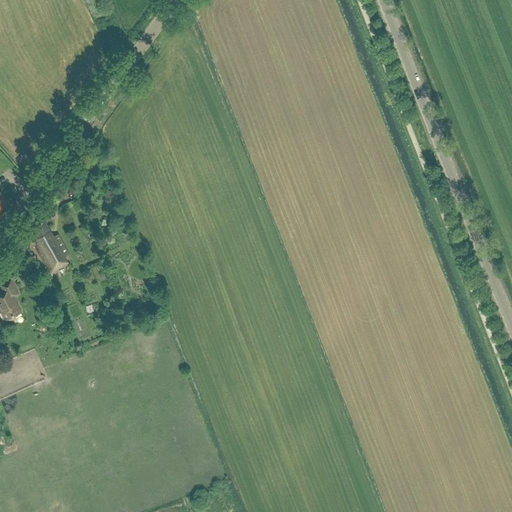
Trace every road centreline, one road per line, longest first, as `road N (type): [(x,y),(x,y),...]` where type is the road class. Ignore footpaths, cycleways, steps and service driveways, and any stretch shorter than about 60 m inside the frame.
road 1 (tertiary): [(511,328),(383,0)]
road 2 (tertiary): [(0,233),(175,0)]
